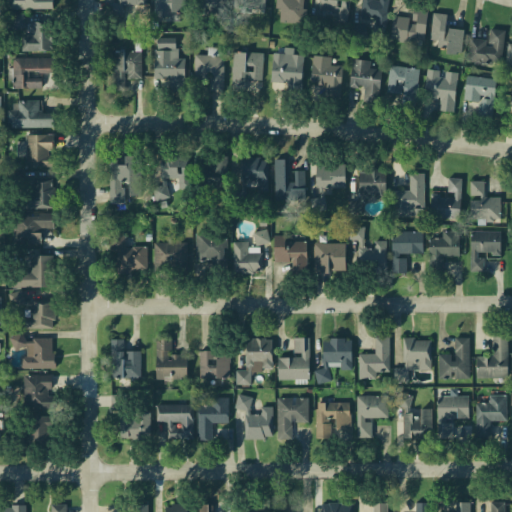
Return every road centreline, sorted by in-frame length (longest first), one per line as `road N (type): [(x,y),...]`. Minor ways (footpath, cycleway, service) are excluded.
road 1 (residential): [(511,465),(0,472)]
road 2 (residential): [(95,511),(92,0)]
road 3 (residential): [(95,122),(256,124),(511,149)]
road 4 (residential): [(96,303),(511,302)]
